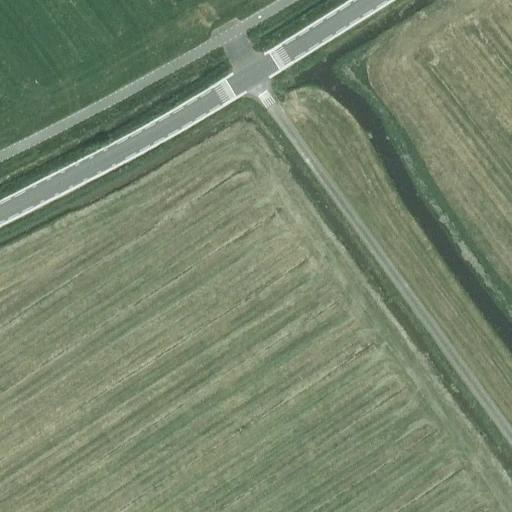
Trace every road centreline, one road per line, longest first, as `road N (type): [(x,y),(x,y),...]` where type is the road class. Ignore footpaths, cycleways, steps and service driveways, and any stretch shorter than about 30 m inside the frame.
road 1 (unclassified): [(511,448),(249,72)]
road 2 (secondary): [(0,211),(249,72)]
road 3 (secondary): [(249,72),(366,0)]
